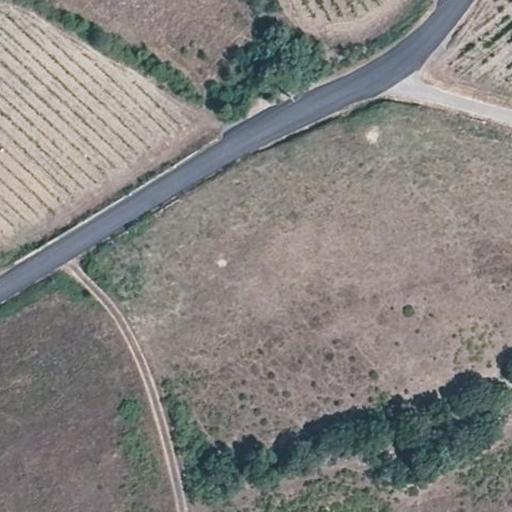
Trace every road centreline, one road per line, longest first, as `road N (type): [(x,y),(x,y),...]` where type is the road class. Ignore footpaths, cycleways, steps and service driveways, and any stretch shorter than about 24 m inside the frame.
road 1 (tertiary): [(384,77),(231,150),(0,291)]
road 2 (unclassified): [(511,116),(384,77)]
